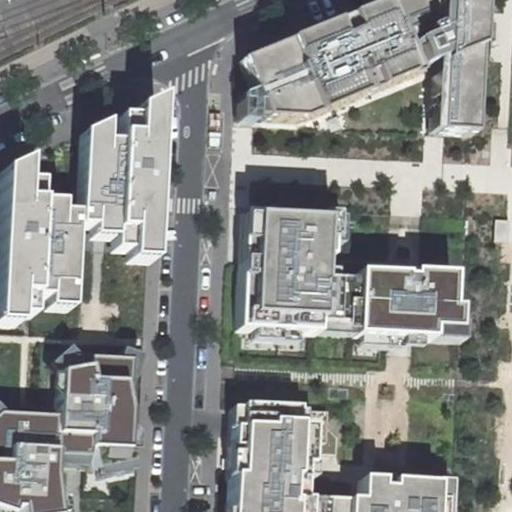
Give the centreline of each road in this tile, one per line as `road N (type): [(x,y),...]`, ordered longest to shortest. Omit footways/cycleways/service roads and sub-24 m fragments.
road 1 (residential): [(168,511),(192,77),(181,39)]
road 2 (residential): [(0,123),(181,39)]
